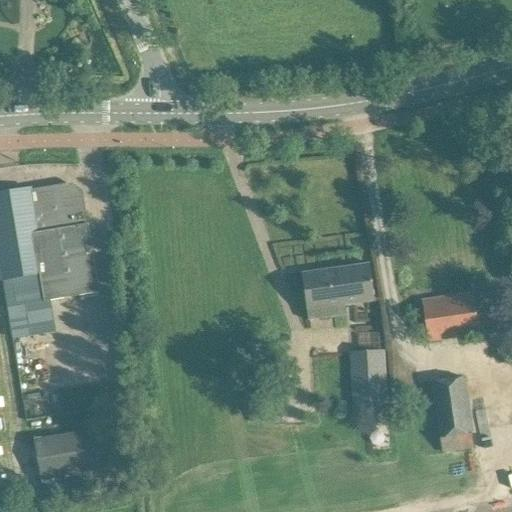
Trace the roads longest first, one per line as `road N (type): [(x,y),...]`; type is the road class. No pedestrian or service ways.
road 1 (tertiary): [(511,67),(361,107),(159,114)]
road 2 (tertiary): [(159,114),(0,117)]
